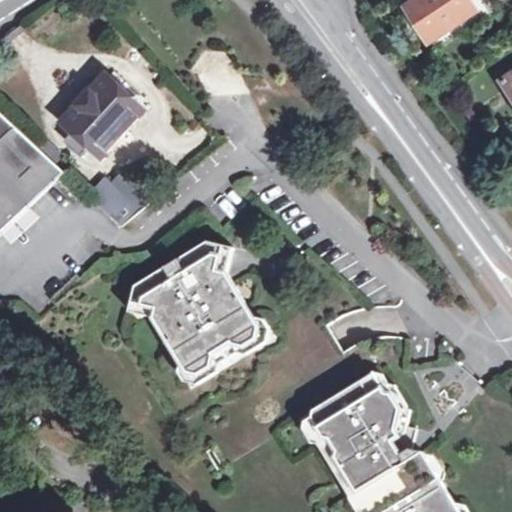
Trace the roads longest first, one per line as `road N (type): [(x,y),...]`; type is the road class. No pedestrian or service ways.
road 1 (tertiary): [(511,288),(387,122)]
road 2 (unknown): [(260,155),(122,23)]
road 3 (tertiary): [(280,0),(342,82),(387,122)]
road 4 (residential): [(152,511),(120,491),(0,458)]
